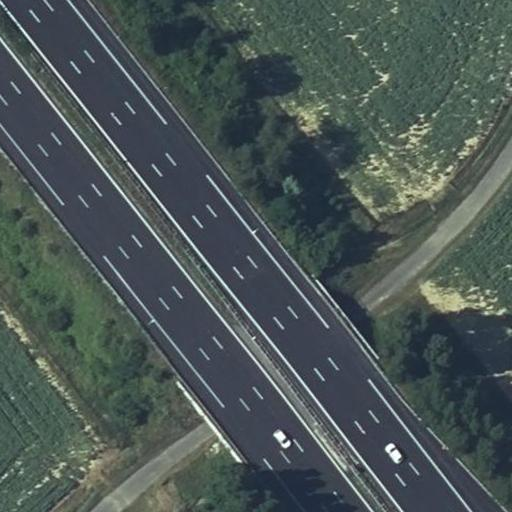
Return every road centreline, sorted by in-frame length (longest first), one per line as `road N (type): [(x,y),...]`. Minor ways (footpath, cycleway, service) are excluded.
road 1 (motorway): [(434,511),(30,0)]
road 2 (motorway): [(0,83),(335,511)]
road 3 (unclassified): [(347,316),(413,261),(511,140)]
road 4 (unclassified): [(347,316),(210,428)]
road 5 (unclassified): [(105,511),(210,428)]
